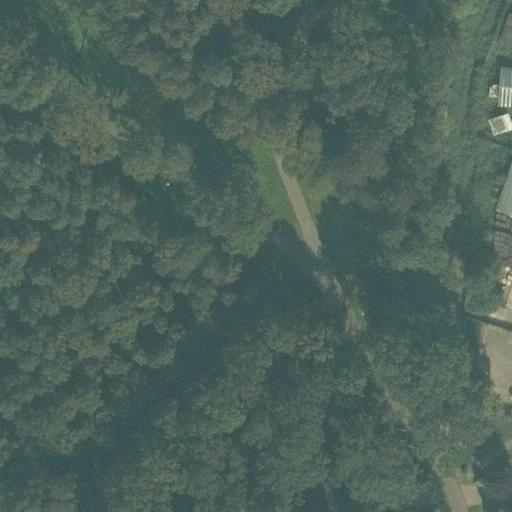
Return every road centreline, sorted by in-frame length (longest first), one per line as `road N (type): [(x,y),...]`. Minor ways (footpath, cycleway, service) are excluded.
road 1 (unclassified): [(459,511),(437,458),(324,272),(0,53)]
road 2 (track): [(324,272),(214,0)]
